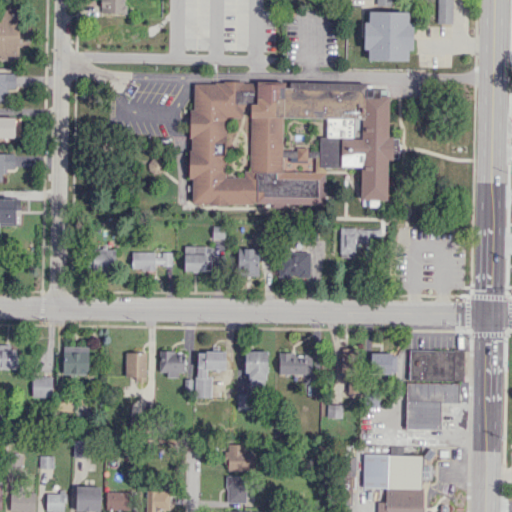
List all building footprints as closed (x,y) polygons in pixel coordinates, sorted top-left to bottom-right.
[(124,0),(100,0),(100,12),(125,12),(124,0)] [(437,0),(437,23),(452,23),(452,0),(437,0)] [(368,58),(368,49),(363,48),(364,22),(369,22),(369,11),(408,12),(407,22),(413,22),(412,49),(407,49),(407,59),(368,58)] [(15,73),(0,72),(0,100),(6,100),(6,89),(15,89),(15,73)] [(193,83),(193,109),(189,109),(188,137),(190,137),(190,149),(188,149),(188,177),(191,178),(191,203),(208,202),(208,204),(227,204),(227,203),(252,203),(252,201),(323,203),(324,172),(281,170),(281,116),(325,116),(326,136),(319,136),(318,166),(359,166),(359,198),(367,199),(368,206),(377,206),(378,199),(385,200),(387,159),(391,159),(391,158),(397,158),(397,137),(392,137),(393,135),(387,135),(388,95),(387,95),(387,85),(373,85),(373,84),(366,84),(366,82),(256,81),(256,82),(242,82),(243,80),(223,80),(222,82),(214,81),(214,83),(193,83)] [(0,140),(14,141),(15,128),(20,128),(20,117),(0,116),(0,140)] [(0,180),(3,181),(3,168),(14,168),(14,153),(0,152),(0,180)] [(0,224),(20,224),(20,200),(0,199),(0,224)] [(339,257),(354,257),(355,240),(379,241),(379,229),(340,227),(339,257)] [(183,270),(212,270),(212,246),(184,246),(183,270)] [(92,270),(115,270),(115,249),(92,248),(92,270)] [(258,275),(259,248),(237,248),(237,275),(258,275)] [(171,264),(171,252),(161,252),(131,253),(131,269),(154,269),(154,265),(171,264)] [(278,277),(310,276),(310,252),(278,252),(278,277)] [(0,345),(0,367),(17,369),(18,346),(0,345)] [(62,373),(88,374),(88,346),(63,346),(62,373)] [(409,349),(408,379),(463,381),(464,350),(409,349)] [(209,397),(210,369),(225,369),(226,351),(196,350),(195,397),(209,397)] [(244,373),(248,373),(248,383),(266,384),(267,350),(244,350),(244,373)] [(358,381),(357,350),(343,350),(344,367),(340,367),(340,382),(358,381)] [(184,375),(184,351),(159,351),(158,375),(184,375)] [(146,352),(125,352),(125,376),(135,376),(135,380),(145,380),(146,352)] [(369,373),(396,373),(396,352),(369,352),(369,373)] [(312,374),(311,353),(278,353),(278,374),(312,374)] [(51,397),(52,376),(32,375),(31,396),(51,397)] [(405,428),(440,429),(441,402),(458,403),(459,383),(406,382),(405,428)] [(237,409),(252,409),(253,394),(237,393),(237,409)] [(341,417),(342,404),(327,404),(326,417),(341,417)] [(73,456),(87,457),(87,440),(73,440),(73,456)] [(244,444),(227,443),(227,470),(257,470),(257,451),(244,451),(244,444)] [(421,511),(422,455),(363,454),(362,487),(385,487),(385,501),(377,501),(376,511),(421,511)] [(39,468),(53,468),(53,455),(39,455),(39,468)] [(422,481),(432,480),(431,465),(421,465),(422,481)] [(226,502),(245,502),(245,475),(226,475),(226,502)] [(100,486),(76,485),(75,511),(100,511),(100,486)] [(168,511),(169,490),(146,489),(145,511),(168,511)] [(35,491),(10,491),(9,511),(34,511),(35,491)] [(46,491),(45,511),(63,511),(64,492),(46,491)] [(105,509),(128,510),(128,491),(106,491),(105,509)]
